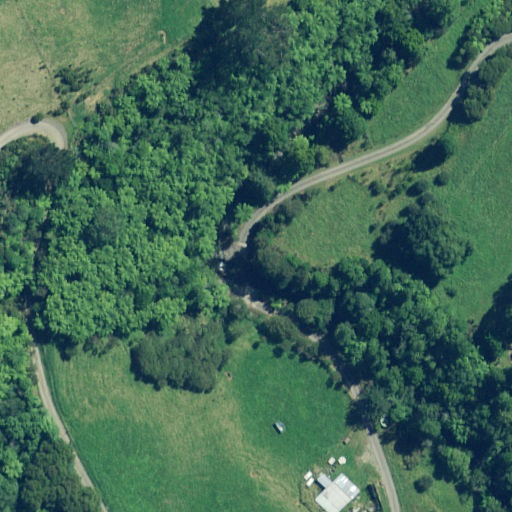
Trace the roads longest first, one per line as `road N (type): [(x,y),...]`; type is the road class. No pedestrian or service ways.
road 1 (unknown): [(511,28),(413,128),(265,198),(235,257),(245,283),(293,309),(345,354),(401,511)]
road 2 (unknown): [(106,511),(51,411),(29,317),(55,142),(28,129),(0,144)]
